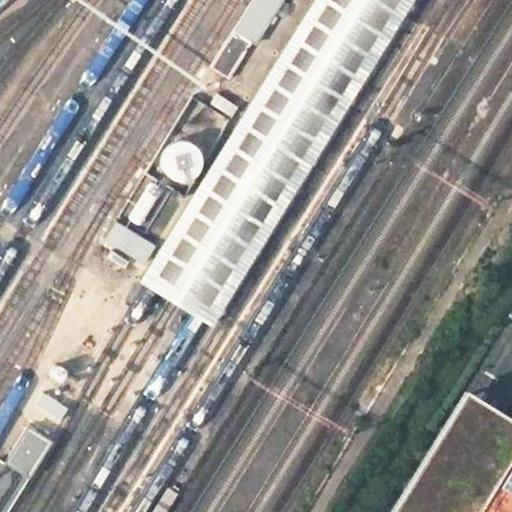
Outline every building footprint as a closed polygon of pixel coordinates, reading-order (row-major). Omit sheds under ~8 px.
[(313,0),(139,282),(147,287),(173,303),(197,318),(209,326),(410,0),(313,0)] [(250,0),(199,83),(216,94),(249,42),(253,44),(279,0),(250,0)] [(194,92),(142,174),(183,199),(207,161),(231,115),(194,92)] [(114,220),(101,252),(139,271),(179,205),(139,181),(114,220)] [(45,379),(27,408),(53,425),(71,395),(45,379)] [(511,511),(511,426),(484,409),(463,397),(393,511),(511,511)] [(0,511),(4,511),(49,441),(26,427),(3,463),(0,460),(0,511)]
